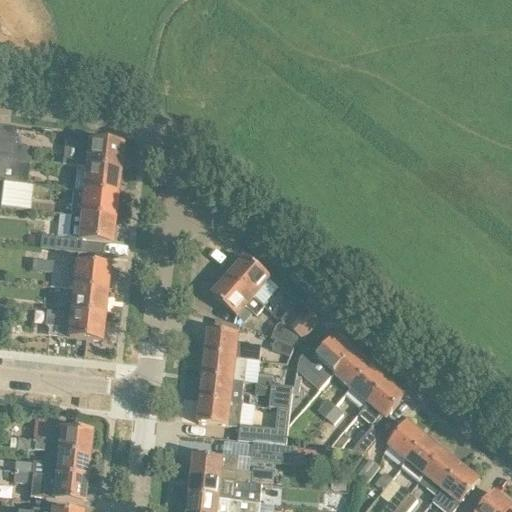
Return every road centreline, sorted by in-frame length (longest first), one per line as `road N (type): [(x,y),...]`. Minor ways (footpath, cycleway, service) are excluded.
road 1 (residential): [(511,449),(271,245),(225,217),(169,207)]
road 2 (residential): [(0,104),(165,138),(174,160),(169,207)]
road 3 (residential): [(147,395),(169,207)]
road 4 (residential): [(147,395),(0,380)]
